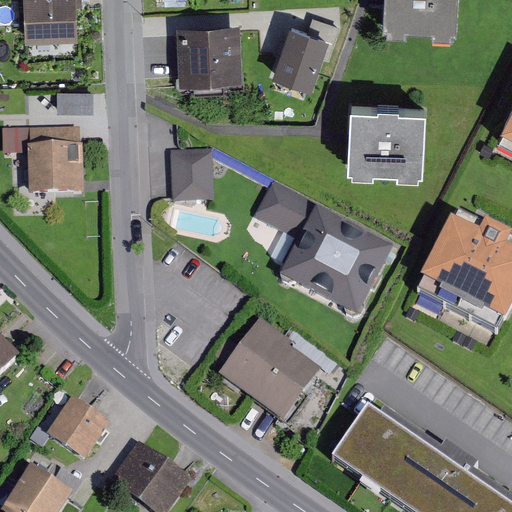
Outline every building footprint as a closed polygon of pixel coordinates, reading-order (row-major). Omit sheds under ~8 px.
[(79,0),(25,0),(28,43),(82,40),(79,0)] [(461,0),(390,0),(390,3),(389,26),(460,29),(461,0)] [(310,32),(289,25),(273,76),(312,88),(322,57),(329,59),(339,28),(314,20),(310,32)] [(245,25),(185,27),(187,84),(247,82),(245,25)] [(62,80),(62,99),(96,100),(97,80),(62,80)] [(429,113),(357,110),(355,139),(354,167),(426,171),(429,113)] [(86,127),(30,128),(33,199),(89,197),(86,127)] [(216,150),(176,153),(180,202),(219,200),(216,150)] [(318,202),(280,183),(262,219),(300,238),(318,202)] [(398,252),(322,212),(286,281),(361,321),(398,252)] [(511,317),(511,247),(511,244),(511,232),(490,222),(484,233),(455,219),(424,278),(510,322),(511,317)] [(328,372),(264,326),(225,378),(289,424),(328,372)] [(0,375),(18,359),(0,338),(0,375)] [(114,427),(76,402),(51,440),(89,465),(114,427)] [(337,460),(413,511),(511,511),(511,503),(372,409),(337,460)] [(175,511),(198,479),(145,445),(119,485),(160,511),(175,511)] [(63,511),(74,496),(35,471),(8,511),(63,511)]
